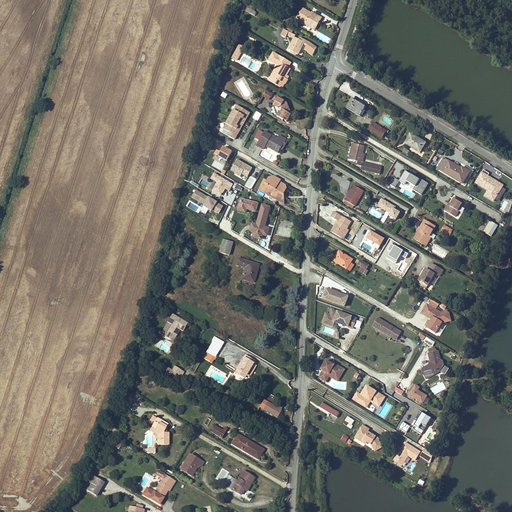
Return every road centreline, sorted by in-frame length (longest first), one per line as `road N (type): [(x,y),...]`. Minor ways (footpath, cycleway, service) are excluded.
road 1 (residential): [(292,511),(311,172),(337,62)]
road 2 (unclassified): [(337,62),(511,171)]
road 3 (unknown): [(321,110),(493,216)]
road 4 (unknown): [(293,490),(156,410)]
road 5 (unknown): [(311,192),(426,258)]
road 6 (unknown): [(191,379),(296,438)]
road 7 (unknown): [(315,153),(420,212)]
